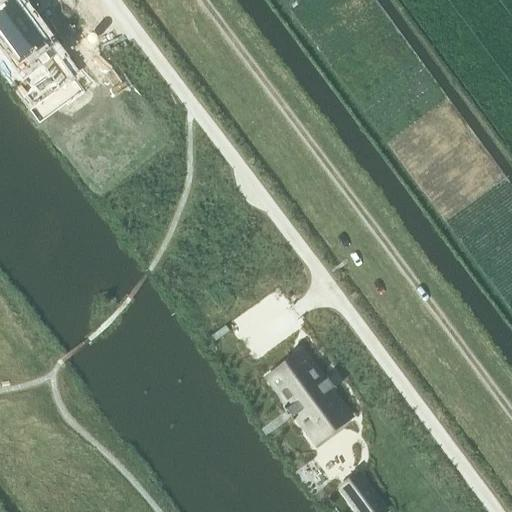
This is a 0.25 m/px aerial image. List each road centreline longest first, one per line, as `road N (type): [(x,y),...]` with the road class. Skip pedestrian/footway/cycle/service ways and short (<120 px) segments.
road 1 (unclassified): [(493,511),(110,0)]
road 2 (track): [(511,414),(201,0)]
